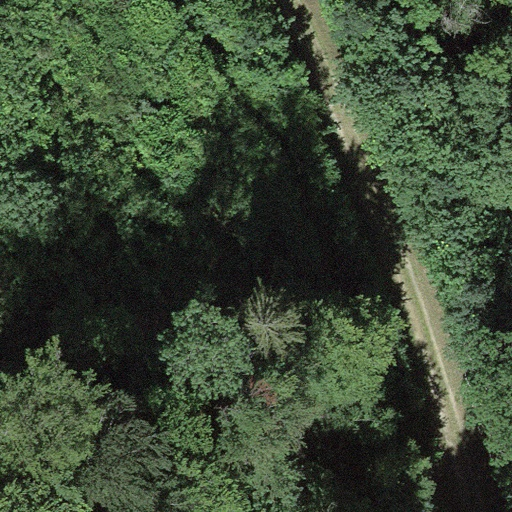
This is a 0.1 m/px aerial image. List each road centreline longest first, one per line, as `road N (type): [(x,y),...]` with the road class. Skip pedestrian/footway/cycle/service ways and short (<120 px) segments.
road 1 (track): [(444,511),(347,286),(183,0)]
road 2 (track): [(467,511),(420,334),(283,0)]
